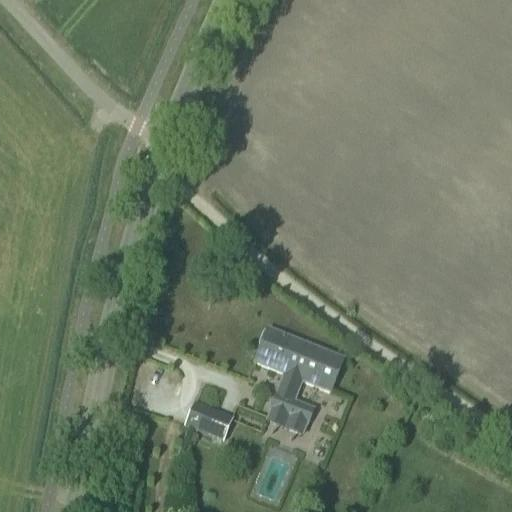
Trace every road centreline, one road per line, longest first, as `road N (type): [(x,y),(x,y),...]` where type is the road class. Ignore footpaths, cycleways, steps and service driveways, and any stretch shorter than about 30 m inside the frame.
road 1 (unclassified): [(511,442),(350,337),(156,167)]
road 2 (tertiary): [(75,511),(120,274),(156,167)]
road 3 (unclassified): [(156,167),(3,0)]
road 4 (tertiary): [(156,167),(232,0)]
